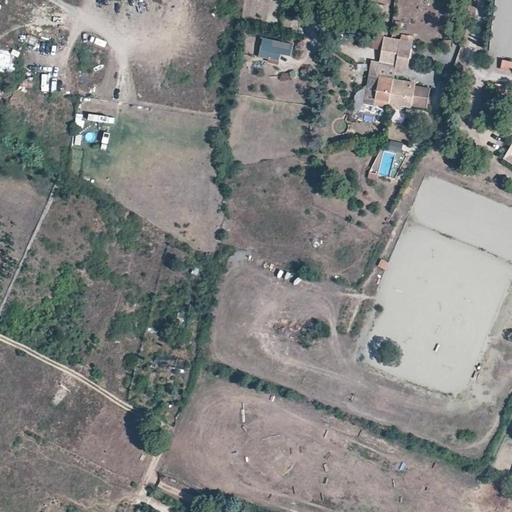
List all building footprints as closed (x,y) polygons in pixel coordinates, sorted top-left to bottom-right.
[(365,102),(388,106),(389,98),(390,95),(393,79),(394,72),(396,65),(388,63),(389,54),(391,46),(391,38),(384,37),(380,62),(372,60),(365,102)] [(294,45),(264,39),(260,57),(280,61),(281,56),(292,58),(294,45)] [(409,70),(414,42),(400,40),(399,47),(397,56),(396,65),(394,72),(403,74),(409,70)] [(28,46),(26,52),(39,56),(41,50),(28,46)] [(397,56),(399,47),(391,46),(389,54),(397,56)] [(396,65),(397,56),(389,54),(388,63),(396,65)] [(511,61),(503,59),(500,68),(511,71),(511,61)] [(42,92),(50,92),(50,75),(43,74),(42,92)] [(428,107),(431,88),(415,86),(411,85),(411,82),(393,79),(390,95),(413,99),(412,105),(428,107)] [(412,105),(413,99),(390,95),(389,98),(402,101),(401,103),(412,105)] [(50,111),(51,97),(36,97),(35,111),(50,111)] [(13,101),(10,110),(16,112),(19,103),(13,101)] [(77,114),(75,128),(83,129),(85,115),(77,114)] [(89,115),(89,121),(114,124),(115,118),(89,115)] [(83,133),(77,132),(75,145),(81,146),(83,133)] [(108,149),(111,133),(104,132),(102,148),(108,149)] [(389,150),(402,151),(403,143),(390,141),(389,150)] [(511,145),(503,160),(511,165),(511,145)] [(381,260),(378,268),(387,271),(390,263),(381,260)] [(158,353),(156,364),(184,369),(186,358),(158,353)] [(131,450),(140,435),(122,424),(113,439),(131,450)]
